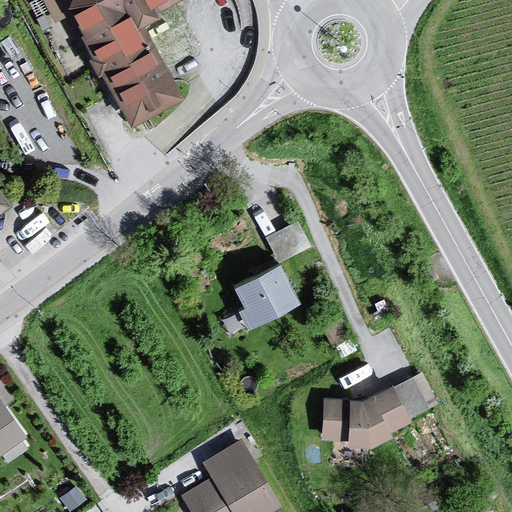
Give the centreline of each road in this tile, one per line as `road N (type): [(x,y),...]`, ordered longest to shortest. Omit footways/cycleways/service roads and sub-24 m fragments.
road 1 (residential): [(0,309),(235,127)]
road 2 (tertiary): [(511,344),(406,153)]
